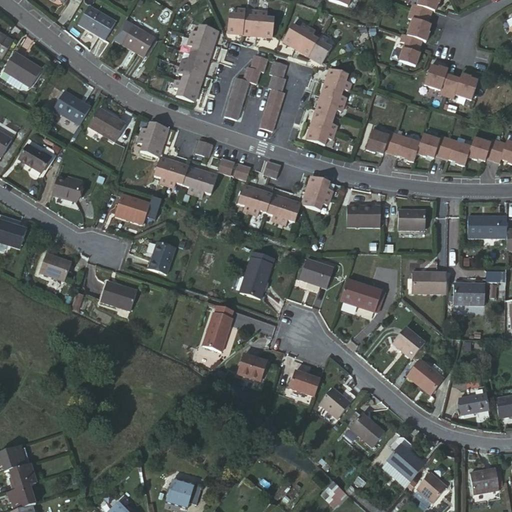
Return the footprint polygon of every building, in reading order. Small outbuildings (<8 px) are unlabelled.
[(49,0),(64,8),(68,1),(82,9),(87,2),(85,0),(49,0)] [(325,0),(324,4),(342,10),(344,3),(346,3),(346,0),(325,0)] [(426,20),(428,14),(431,6),(435,7),(437,0),(416,0),(414,8),(409,7),(407,14),(426,20)] [(226,15),(223,33),(268,41),(272,22),(264,21),(265,15),(250,13),(248,18),(241,17),(242,12),(235,11),(234,16),(226,15)] [(87,14),(77,32),(105,48),(115,30),(87,14)] [(421,34),(426,20),(407,14),(404,21),(408,22),(405,31),(407,32),(405,39),(417,44),(422,45),(425,36),(421,34)] [(174,90),(171,97),(189,103),(213,32),(195,26),(192,34),(188,32),(183,44),(188,46),(182,62),(178,61),(173,75),(178,76),(176,83),(171,81),(169,88),(174,90)] [(286,27),(277,45),(315,67),(326,50),(319,47),(321,42),(309,34),(306,39),(300,36),(303,31),(295,26),(292,32),(286,27)] [(132,31),(121,50),(143,63),(155,44),(132,31)] [(417,44),(405,39),(399,37),(396,44),(401,46),(395,64),(411,70),(415,56),(411,55),(412,50),(415,51),(417,44)] [(0,45),(7,49),(11,43),(4,40),(0,45)] [(15,52),(3,72),(28,87),(40,68),(15,52)] [(232,82),(220,119),(233,124),(238,112),(246,87),(253,90),(258,77),(260,78),(265,63),(252,59),(247,73),(243,72),(239,84),(232,82)] [(269,95),(256,132),(270,137),(283,98),(279,97),(284,84),(280,83),(285,69),(271,66),(266,79),(270,81),(264,94),(269,95)] [(433,71),(426,69),(420,87),(428,89),(427,90),(437,93),(435,97),(443,99),(449,80),(438,77),(440,71),(433,70),(433,71)] [(325,71),(300,143),(318,149),(321,142),(325,143),(329,129),(325,128),(330,114),(334,116),(340,99),(336,98),(338,92),(341,93),(344,85),(340,84),(343,77),(325,71)] [(459,84),(449,80),(443,99),(450,101),(451,98),(461,101),(461,99),(468,101),(474,84),(466,82),(467,80),(460,78),(459,84)] [(78,128),(88,111),(61,94),(50,111),(78,128)] [(100,110),(87,130),(114,146),(126,127),(100,110)] [(247,115),(238,112),(233,124),(232,129),(242,132),(247,115)] [(163,130),(145,123),(142,132),(137,131),(132,146),(137,147),(135,155),(154,161),(163,130)] [(388,156),(394,138),(387,135),(386,140),(376,136),(375,138),(368,135),(362,153),(372,156),(373,152),(388,156)] [(0,138),(0,159),(10,144),(0,138)] [(401,140),(394,138),(388,156),(394,158),(395,156),(402,158),(400,163),(410,165),(414,156),(417,148),(409,146),(410,144),(401,141),(401,140)] [(417,148),(414,156),(422,159),(423,156),(437,160),(443,141),(438,139),(437,143),(428,140),(427,141),(420,139),(417,148)] [(443,141),(437,160),(444,162),(445,159),(452,161),(451,165),(460,168),(463,160),(466,151),(458,149),(459,147),(449,144),(450,143),(443,141)] [(466,151),(463,160),(471,162),(473,158),(488,163),(493,144),(486,142),(485,146),(476,143),(475,145),(468,142),(466,151)] [(493,144),(488,163),(496,165),(497,161),(503,163),(502,165),(511,167),(511,148),(510,148),(510,146),(501,143),(500,146),(493,144)] [(193,149),(190,160),(202,163),(206,153),(193,149)] [(51,165),(39,158),(27,150),(19,165),(42,179),(51,165)] [(42,154),(39,158),(51,165),(53,161),(42,154)] [(218,157),(214,172),(226,175),(231,161),(218,157)] [(155,161),(149,182),(155,183),(153,189),(168,193),(169,187),(184,192),(182,199),(196,204),(198,197),(205,199),(211,180),(155,161)] [(234,163),(230,176),(243,181),(248,167),(234,163)] [(273,182),(276,169),(263,164),(258,178),(273,182)] [(79,186),(55,180),(50,200),(73,206),(79,186)] [(324,193),(326,186),(320,184),(307,180),(297,209),(316,216),(318,208),(323,210),(328,195),(324,193)] [(237,188),(231,208),(239,210),(236,216),(252,221),(253,214),(267,219),(265,225),(279,230),(282,223),(290,226),(295,208),(237,188)] [(140,234),(149,214),(123,201),(114,219),(128,226),(127,228),(140,234)] [(377,230),(378,207),(344,207),(343,230),(377,230)] [(394,213),(394,232),(422,233),(423,213),(394,213)] [(0,215),(0,221),(17,231),(20,225),(0,215)] [(504,232),(504,217),(464,217),(464,239),(503,239),(504,232)] [(17,231),(0,221),(0,246),(16,254),(26,234),(17,231)] [(511,231),(504,232),(503,239),(503,254),(511,253),(511,231)] [(157,247),(148,274),(165,280),(174,252),(157,247)] [(254,253),(252,258),(273,266),(275,260),(254,253)] [(49,258),(42,273),(66,285),(74,270),(49,258)] [(273,266),(252,258),(240,295),(261,302),(273,266)] [(306,261),(298,284),(325,292),(332,270),(306,261)] [(485,270),(485,282),(504,282),(504,270),(485,270)] [(444,295),(444,274),(408,273),(408,294),(444,295)] [(380,292),(345,281),(338,301),(373,312),(380,292)] [(451,285),(450,308),(481,308),(482,285),(451,285)] [(107,288),(100,309),(129,318),(137,298),(107,288)] [(73,308),(92,311),(95,297),(75,294),(73,308)] [(218,307),(215,315),(230,320),(232,312),(218,307)] [(213,314),(202,348),(221,355),(232,321),(230,320),(215,315),(213,314)] [(390,343),(410,360),(423,345),(403,328),(390,343)] [(245,355),(238,376),(261,383),(267,362),(245,355)] [(417,363),(404,378),(426,397),(440,381),(417,363)] [(288,388),(315,396),(320,379),(294,371),(288,388)] [(331,388),(319,403),(338,419),(350,404),(331,388)] [(455,400),(458,417),(484,413),(481,396),(455,400)] [(511,398),(492,402),(495,421),(511,418),(511,398)] [(360,416),(349,429),(371,448),(385,432),(371,421),(369,424),(360,416)] [(426,463),(402,443),(384,465),(408,485),(413,479),(426,463)] [(21,447),(0,453),(0,460),(1,464),(4,462),(8,473),(11,472),(27,467),(21,447)] [(27,467),(11,472),(14,481),(10,482),(13,491),(31,485),(37,483),(32,465),(27,467)] [(495,471),(474,474),(477,496),(498,493),(495,471)] [(432,472),(419,488),(436,502),(450,486),(432,472)] [(170,477),(164,499),(189,505),(192,498),(198,500),(202,485),(170,477)] [(320,494),(331,507),(345,495),(334,482),(320,494)] [(13,491),(9,492),(12,502),(16,500),(19,510),(30,506),(37,504),(31,485),(13,491)] [(132,511),(123,503),(114,511),(132,511)]
